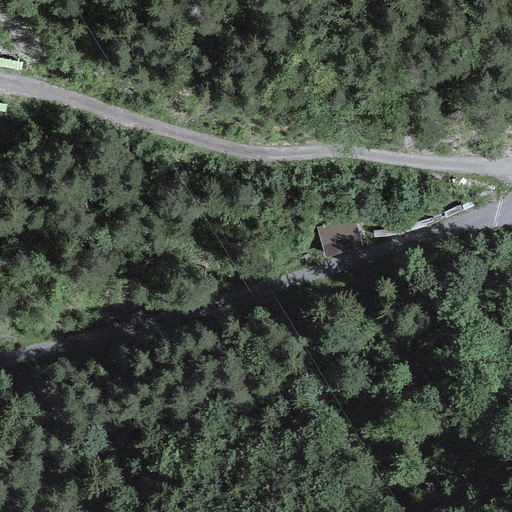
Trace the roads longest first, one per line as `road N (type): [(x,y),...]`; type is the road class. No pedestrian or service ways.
road 1 (track): [(0,363),(250,293),(511,206)]
road 2 (track): [(511,169),(365,151),(245,150),(0,80)]
